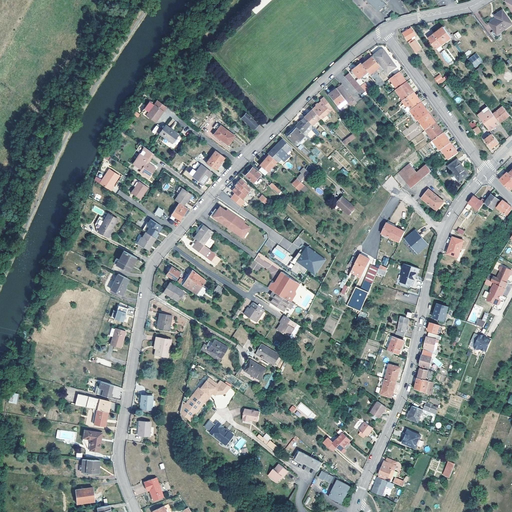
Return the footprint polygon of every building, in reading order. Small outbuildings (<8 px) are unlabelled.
[(267,0),(257,10),(262,16),(278,0),(267,0)] [(369,0),(379,10),(386,4),(382,0),(369,0)] [(511,24),(511,23),(503,11),(495,16),(497,18),(489,23),(495,31),(493,33),(495,37),(498,36),(497,35),(511,24)] [(434,35),(442,45),(452,38),(444,27),(434,35)] [(406,31),(403,33),(407,40),(415,35),(411,28),(408,30),(407,29),(405,30),(406,31)] [(457,40),(461,36),(458,31),(453,34),(457,40)] [(442,45),(434,35),(429,38),(437,49),(442,45)] [(408,42),(416,53),(421,49),(413,38),(408,42)] [(373,56),(381,66),(383,69),(387,74),(396,67),(383,49),(380,49),(373,56)] [(445,50),(440,53),(448,64),(452,61),(445,50)] [(475,68),(483,61),(476,52),(468,59),(475,68)] [(380,87),(384,83),(374,71),(378,68),(381,71),(383,69),(381,66),(379,66),(371,56),(367,61),(365,60),(361,63),(368,71),(373,78),(377,82),(380,87)] [(354,70),(353,71),(359,78),(368,71),(361,63),(353,69),(354,70)] [(400,72),(391,79),(397,89),(407,82),(400,72)] [(364,97),(368,94),(366,92),(361,86),(350,73),(346,77),(364,97)] [(441,74),(435,79),(440,85),(446,80),(441,74)] [(407,82),(397,89),(396,90),(403,100),(414,92),(407,82)] [(336,88),(346,101),(351,107),(356,103),(342,84),(336,88)] [(447,85),(444,87),(451,97),(454,95),(447,85)] [(336,88),(328,94),(338,107),(346,101),(336,88)] [(411,110),(422,102),(414,92),(403,100),(403,101),(405,104),(410,111),(411,110)] [(334,112),(335,111),(324,97),(320,101),(321,102),(313,110),(320,117),(322,119),(330,110),(329,110),(331,108),(334,112)] [(159,116),(160,117),(167,107),(158,100),(155,104),(150,100),(142,111),(155,121),(159,116)] [(411,110),(418,120),(419,120),(429,112),(422,102),(411,110)] [(493,123),(497,120),(493,114),(488,107),(484,110),(484,111),(478,116),(489,129),(490,131),(496,127),(493,123)] [(498,121),(500,123),(510,115),(504,107),(503,107),(493,114),(497,120),(498,121)] [(310,113),(305,118),(312,125),(316,121),(320,117),(313,110),(312,109),(309,112),(310,113)] [(259,123),(247,112),(242,118),(254,129),(259,123)] [(429,112),(419,120),(426,130),(436,123),(429,112)] [(296,127),(303,133),(309,127),(311,129),(318,135),(320,133),(314,126),(312,125),(305,118),(304,117),(295,126),(296,127)] [(168,126),(174,128),(176,122),(171,119),(168,126)] [(233,123),(231,126),(238,131),(240,129),(233,123)] [(436,123),(426,130),(434,140),(444,133),(436,123)] [(166,125),(160,133),(172,142),(179,134),(174,131),(170,128),(166,125)] [(234,136),(221,125),(214,134),(228,145),(234,136)] [(418,134),(411,125),(402,132),(409,141),(418,134)] [(474,130),(478,136),(483,133),(478,126),(474,130)] [(296,144),(305,135),(303,133),(296,127),(292,131),(292,132),(288,136),(296,144)] [(305,135),(311,129),(309,127),(303,133),(305,135)] [(492,148),(499,143),(490,131),(489,129),(487,130),(491,135),(486,140),(492,148)] [(442,149),(451,143),(444,133),(434,140),(433,140),(436,144),(441,151),(442,149)] [(354,135),(343,142),(346,145),(356,137),(354,135)] [(174,149),(182,138),(179,136),(173,145),(165,139),(164,141),(174,149)] [(291,147),(288,144),(286,147),(280,141),(272,149),(273,150),(269,154),(278,161),(281,164),(290,155),(287,152),(291,147)] [(451,143),(442,149),(449,159),(459,153),(451,143)] [(137,150),(141,153),(145,147),(141,144),(137,150)] [(145,147),(141,153),(134,164),(142,170),(140,172),(149,178),(155,168),(151,165),(148,163),(150,160),(153,162),(157,156),(145,147)] [(311,151),(316,156),(321,152),(316,147),(311,151)] [(225,157),(216,150),(207,163),(216,169),(225,157)] [(278,161),(269,154),(268,153),(265,156),(266,157),(264,160),(259,164),(268,172),(278,161)] [(458,160),(449,166),(460,182),(469,175),(458,160)] [(213,172),(202,164),(193,176),(204,184),(213,172)] [(431,170),(427,165),(417,173),(412,167),(401,176),(411,188),(431,170)] [(252,167),(246,175),(254,182),(261,174),(252,167)] [(346,176),(349,173),(343,167),(340,170),(346,176)] [(109,168),(98,182),(109,190),(111,186),(111,185),(113,182),(111,181),(116,173),(109,168)] [(308,172),(305,169),(297,178),(300,181),(302,179),(308,172)] [(310,173),(308,172),(302,179),(303,181),(310,173)] [(500,179),(510,190),(511,188),(511,176),(509,173),(508,172),(500,179)] [(241,178),(235,185),(236,186),(233,189),(235,192),(231,196),(240,205),(244,200),(242,198),(247,193),(243,189),(248,185),(241,178)] [(139,197),(143,192),(147,186),(138,180),(135,185),(131,191),(139,197)] [(276,186),(274,188),(279,193),(278,194),(284,199),(287,196),(276,186)] [(188,198),(190,199),(192,195),(182,188),(175,200),(179,203),(183,205),(186,202),(188,198)] [(119,190),(117,193),(126,200),(129,197),(119,190)] [(429,190),(422,199),(437,210),(444,202),(429,190)] [(265,204),(268,200),(262,194),(258,199),(265,204)] [(500,201),(491,194),(486,201),(485,203),(494,209),(500,201)] [(485,203),(486,201),(482,199),(481,201),(474,196),(468,203),(479,211),(485,203)] [(343,197),(337,204),(349,215),(355,208),(343,197)] [(508,215),(511,209),(511,206),(508,204),(503,201),(498,208),(508,215)] [(183,205),(179,203),(172,214),(180,220),(182,217),(186,212),(188,208),(183,205)] [(213,217),(220,207),(219,205),(214,212),(212,210),(209,215),(212,218),(213,217)] [(220,207),(213,217),(242,237),(246,230),(248,231),(250,227),(244,223),(242,222),(243,220),(229,211),(228,212),(226,211),(220,207)] [(117,219),(108,214),(105,219),(99,231),(104,234),(108,236),(117,219)] [(97,232),(104,235),(104,234),(99,231),(105,219),(100,216),(95,224),(97,232)] [(150,226),(147,232),(156,238),(159,233),(158,233),(157,232),(159,229),(160,230),(161,228),(161,226),(150,219),(147,224),(150,226)] [(387,223),(382,233),(400,242),(406,231),(387,223)] [(198,240),(204,245),(214,232),(203,225),(194,238),(198,240)] [(416,230),(406,239),(418,252),(428,244),(416,230)] [(147,232),(146,232),(143,238),(141,237),(138,243),(149,250),(156,238),(147,232)] [(464,240),(453,237),(448,253),(458,257),(464,240)] [(204,245),(198,240),(195,244),(193,248),(211,261),(216,254),(213,251),(204,245)] [(298,258),(296,257),(288,268),(298,274),(300,271),(304,274),(308,268),(315,273),(322,265),(320,263),(324,258),(308,247),(307,248),(305,247),(303,250),(298,258)] [(137,257),(124,251),(119,259),(116,258),(114,263),(130,271),(137,257)] [(273,264),(274,263),(259,252),(254,260),(273,274),(278,268),(273,264)] [(221,258),(216,254),(211,261),(217,265),(221,258)] [(363,273),(370,259),(360,254),(353,268),(363,273)] [(419,268),(403,263),(401,269),(403,269),(400,280),(410,284),(412,284),(415,276),(413,276),(414,273),(416,273),(418,272),(419,268)] [(373,283),(379,268),(372,265),(365,280),(373,283)] [(172,266),(166,275),(175,281),(181,272),(172,266)] [(494,277),(492,281),(505,288),(508,283),(507,282),(509,278),(508,277),(509,275),(510,276),(511,275),(511,270),(503,266),(501,267),(499,270),(500,273),(497,278),(494,277)] [(400,280),(403,269),(401,269),(399,270),(395,283),(409,288),(410,284),(400,280)] [(193,270),(184,284),(187,285),(186,287),(197,294),(206,280),(193,270)] [(296,291),(300,284),(283,272),(276,283),(272,290),(274,292),(290,302),(296,291)] [(129,279),(118,273),(111,289),(123,295),(127,286),(125,286),(129,279)] [(373,283),(365,280),(362,289),(356,286),(347,305),(361,311),(373,283)] [(164,292),(171,296),(172,295),(175,297),(179,300),(185,292),(170,282),(164,292)] [(487,300),(497,305),(499,304),(501,301),(500,300),(499,299),(501,295),(502,296),(506,288),(505,288),(495,283),(491,290),(492,291),(487,300)] [(290,302),(274,292),(271,296),(274,298),(272,303),(285,311),(288,307),(291,309),(294,305),(291,303),(290,302)] [(254,316),(258,319),(264,310),(252,302),(250,305),(251,306),(250,308),(249,307),(248,307),(244,313),(252,319),(254,316)] [(437,303),(435,311),(446,315),(448,307),(437,303)] [(480,316),(483,307),(474,304),(467,320),(474,323),(478,315),(480,316)] [(115,317),(113,324),(120,327),(122,322),(123,323),(127,314),(118,311),(115,317)] [(361,311),(358,318),(364,321),(367,314),(361,311)] [(444,320),(446,315),(435,311),(433,317),(444,320)] [(172,316),(160,313),(157,327),(169,329),(172,316)] [(284,333),(288,336),(296,324),(284,316),(281,320),(283,321),(281,324),(279,327),(280,328),(281,332),(284,334),(284,333)] [(401,317),(397,335),(405,337),(407,329),(408,329),(409,327),(407,327),(409,319),(406,318),(401,317)] [(479,319),(477,325),(483,327),(486,322),(479,319)] [(430,322),(428,330),(438,334),(440,325),(430,322)] [(116,329),(113,336),(110,344),(121,347),(126,331),(116,328),(116,329)] [(427,336),(424,349),(433,352),(437,339),(438,339),(439,335),(429,332),(427,337),(427,336)] [(485,334),(481,332),(475,346),(480,348),(481,347),(488,350),(492,338),(489,337),(486,337),(485,337),(486,336),(485,334)] [(394,336),(388,350),(399,354),(405,340),(394,336)] [(155,355),(168,357),(168,356),(172,340),(156,337),(155,343),(157,343),(156,349),(155,355)] [(228,347),(214,339),(208,349),(222,358),(228,347)] [(262,345),(257,353),(275,364),(280,355),(262,345)] [(424,349),(419,366),(420,366),(429,370),(433,352),(424,349)] [(266,369),(251,360),(244,370),(260,380),(266,369)] [(397,366),(390,364),(386,379),(396,382),(399,371),(396,370),(397,366)] [(420,366),(417,378),(426,380),(429,370),(420,366)] [(183,401),(180,412),(190,420),(204,402),(213,392),(216,395),(215,396),(225,395),(231,387),(221,381),(218,385),(209,378),(203,385),(201,388),(199,387),(186,403),(183,401)] [(434,382),(426,380),(417,378),(414,388),(430,394),(434,382)] [(396,382),(386,379),(381,394),(388,396),(390,392),(393,393),(396,382)] [(113,385),(101,381),(99,388),(104,389),(102,395),(111,397),(112,393),(111,393),(113,385)] [(18,393),(10,392),(8,402),(16,403),(18,393)] [(204,402),(190,420),(190,421),(205,402),(205,403),(213,393),(215,396),(216,395),(213,392),(204,402)] [(110,402),(78,394),(75,405),(97,409),(109,412),(110,402)] [(153,396),(141,395),(140,409),(152,410),(153,396)] [(386,407),(378,401),(371,412),(379,418),(386,407)] [(296,408),(311,421),(316,415),(301,402),(296,408)] [(423,410),(436,415),(437,410),(425,405),(423,410)] [(418,422),(423,409),(413,406),(408,418),(418,422)] [(106,426),(109,412),(97,409),(94,424),(106,426)] [(260,413),(245,409),(243,421),(250,422),(251,420),(258,422),(260,413)] [(210,431),(210,432),(225,444),(233,434),(229,431),(228,431),(225,429),(222,426),(223,425),(218,422),(216,424),(209,420),(204,426),(210,431)] [(151,422),(139,421),(138,435),(149,436),(151,422)] [(373,428),(365,422),(359,430),(367,436),(373,428)] [(57,429),(55,439),(74,442),(76,433),(57,429)] [(84,430),(83,437),(91,439),(90,450),(99,452),(102,433),(84,430)] [(421,436),(408,430),(403,442),(416,448),(421,436)] [(343,433),(342,434),(350,441),(351,440),(343,433)] [(260,434),(258,436),(272,448),(275,444),(270,441),(269,442),(260,434)] [(344,448),(348,444),(349,445),(350,444),(349,443),(350,441),(342,434),(334,443),(328,437),(324,442),(333,450),(337,447),(343,453),(345,453),(346,451),(346,450),(344,448)] [(88,450),(90,450),(91,439),(83,437),(88,450)] [(241,438),(235,446),(240,449),(246,441),(241,438)] [(316,468),(319,470),(322,464),(300,452),(300,451),(297,450),(293,458),(304,464),(304,463),(308,465),(312,466),(316,468)] [(390,463),(396,465),(397,461),(387,456),(385,461),(390,463)] [(82,465),(82,471),(99,473),(100,460),(83,459),(82,465)] [(390,463),(385,461),(383,464),(379,474),(383,476),(388,478),(387,481),(389,481),(396,465),(390,463)] [(275,470),(270,477),(279,484),(284,478),(285,478),(290,473),(281,465),(276,471),(275,470)] [(324,478),(331,482),(334,477),(323,471),(319,477),(323,479),(324,478)] [(147,481),(149,490),(150,490),(153,500),(163,496),(156,477),(147,481)] [(382,478),(378,477),(372,491),(381,495),(386,486),(392,488),(394,483),(389,481),(387,481),(382,478)] [(405,482),(395,478),(393,482),(403,486),(405,482)] [(329,497),(340,502),(342,503),(343,503),(346,497),(343,496),(348,485),(337,480),(335,484),(329,497)] [(76,489),(78,504),(90,502),(89,501),(94,500),(93,487),(76,489)]
